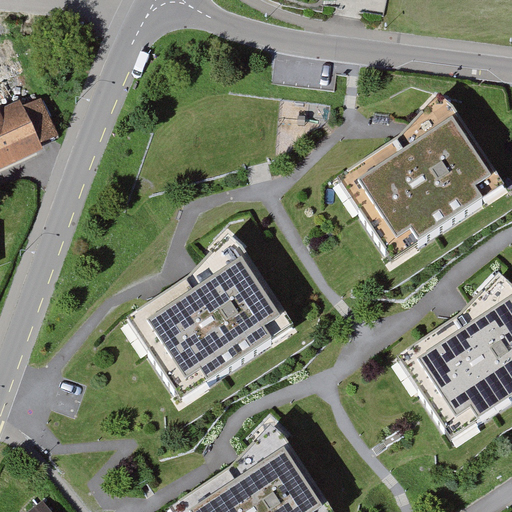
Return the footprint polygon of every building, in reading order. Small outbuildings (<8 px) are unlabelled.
[(450,109),(340,184),(392,264),(504,189),(450,109)] [(0,124),(0,185),(32,171),(41,167),(37,158),(53,151),(37,115),(16,124),(13,119),(0,124)] [(241,249),(128,323),(182,404),(294,330),(241,249)] [(511,293),(509,288),(398,361),(452,443),(511,403),(511,293)] [(327,511),(281,443),(177,511),(327,511)]
